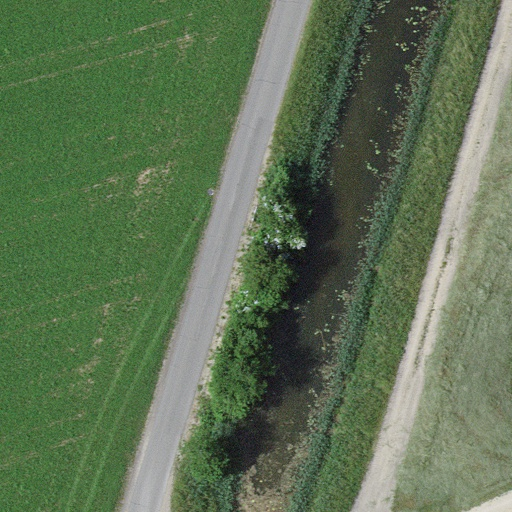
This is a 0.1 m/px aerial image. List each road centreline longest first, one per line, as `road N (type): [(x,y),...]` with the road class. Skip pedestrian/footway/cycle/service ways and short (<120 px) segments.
road 1 (track): [(145,511),(293,0)]
road 2 (track): [(373,511),(511,34)]
